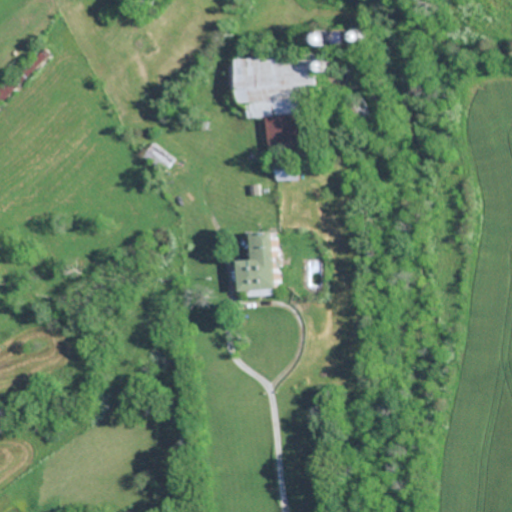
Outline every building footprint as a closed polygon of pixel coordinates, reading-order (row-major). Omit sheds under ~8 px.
[(29,78),(53,57),(46,49),(22,70),(29,78)] [(304,86),(319,85),(318,64),(315,64),(315,55),(231,58),(231,75),(235,74),(236,103),(246,103),(247,118),(266,117),(267,128),(277,128),(277,137),(306,136),(304,86)] [(0,108),(21,85),(16,80),(8,88),(6,86),(0,93),(0,108)] [(174,159),(154,142),(143,155),(159,169),(163,164),(167,168),(174,159)] [(277,290),(275,232),(250,233),(251,261),(237,261),(238,291),(277,290)]
